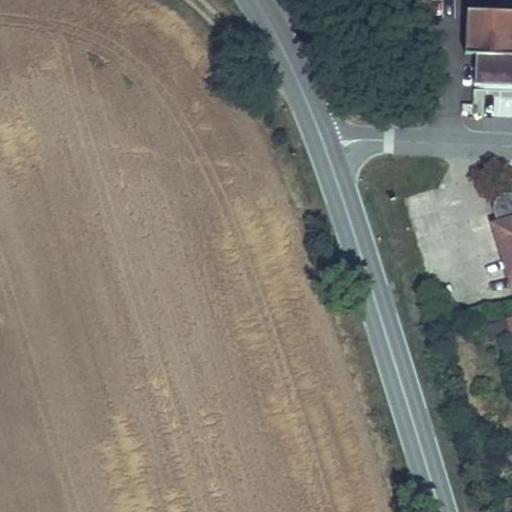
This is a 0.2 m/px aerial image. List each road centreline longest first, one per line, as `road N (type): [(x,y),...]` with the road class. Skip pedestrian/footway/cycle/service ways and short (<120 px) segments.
road 1 (secondary): [(324,142),(441,511)]
road 2 (residential): [(511,146),(324,142)]
road 3 (secondary): [(255,0),(324,142)]
road 4 (unknown): [(465,143),(420,0)]
road 5 (track): [(193,0),(248,57),(260,64),(289,60)]
